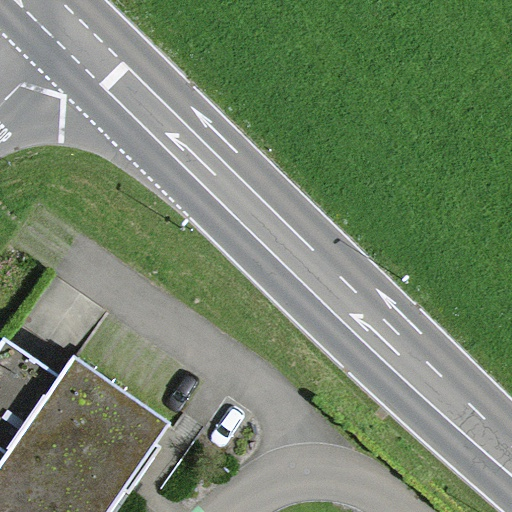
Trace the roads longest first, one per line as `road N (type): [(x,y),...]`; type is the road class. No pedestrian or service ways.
road 1 (primary): [(511,457),(72,28)]
road 2 (residential): [(396,511),(373,491),(322,482),(273,488),(241,511)]
